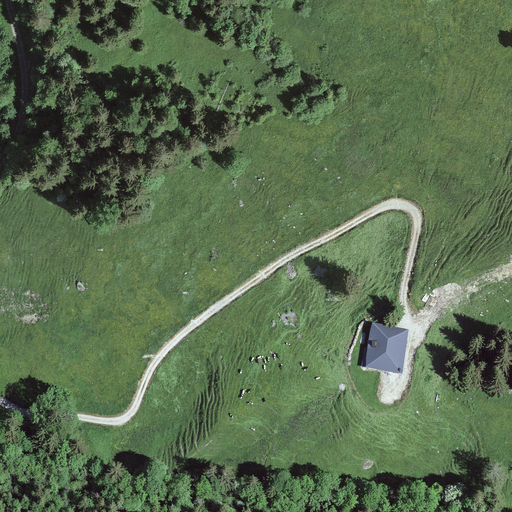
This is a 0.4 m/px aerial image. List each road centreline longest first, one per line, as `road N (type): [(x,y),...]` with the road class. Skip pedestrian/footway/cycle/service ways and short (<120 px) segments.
road 1 (track): [(404,323),(421,225),(418,212),(389,207),(289,259),(209,314),(163,353),(128,418),(71,418),(0,400)]
road 2 (unclassified): [(9,0),(25,86),(21,121),(0,162)]
